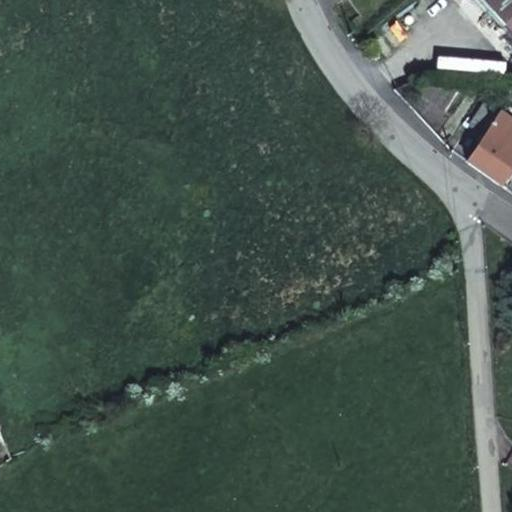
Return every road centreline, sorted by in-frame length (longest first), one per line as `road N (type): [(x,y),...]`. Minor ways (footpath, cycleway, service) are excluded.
road 1 (residential): [(469,193),(491,511)]
road 2 (residential): [(302,0),(364,94),(469,193)]
